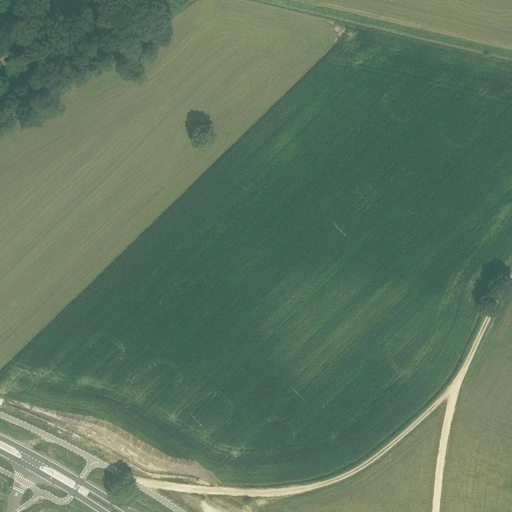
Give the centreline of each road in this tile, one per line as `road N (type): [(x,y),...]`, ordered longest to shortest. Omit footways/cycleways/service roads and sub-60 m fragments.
road 1 (track): [(131,481),(290,490),(360,466),(454,384),(511,279)]
road 2 (track): [(436,511),(454,384)]
